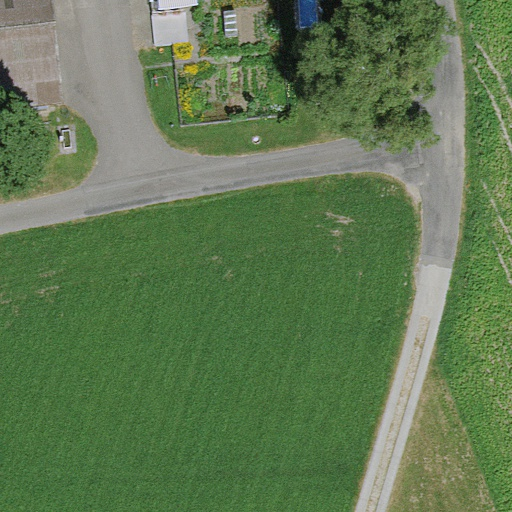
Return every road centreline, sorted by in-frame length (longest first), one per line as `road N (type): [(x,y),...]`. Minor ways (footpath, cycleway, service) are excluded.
road 1 (track): [(362,511),(422,283),(442,125)]
road 2 (residential): [(425,0),(442,125)]
